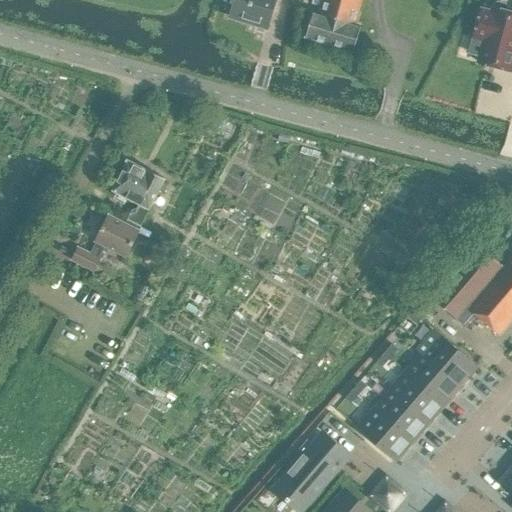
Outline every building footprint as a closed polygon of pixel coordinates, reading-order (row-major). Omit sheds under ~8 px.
[(266,26),(274,0),(233,0),(229,14),(232,15),(231,19),(241,22),(242,18),(266,26)] [(354,26),(361,0),(320,0),(316,15),(311,14),(305,38),(352,52),(359,28),(354,26)] [(477,63),(510,71),(511,62),(511,13),(506,12),(507,8),(505,4),(497,2),(493,4),(492,9),(491,8),(490,12),(481,10),(473,38),(482,41),(477,63)] [(140,226),(164,180),(148,171),(147,172),(128,161),(112,191),(138,205),(137,209),(132,211),(128,220),(140,226)] [(125,257),(139,231),(108,215),(95,242),(90,254),(78,248),(72,260),(93,271),(100,259),(98,258),(104,246),(125,257)] [(477,246),(432,299),(463,325),(474,313),(499,335),(511,319),(511,257),(503,268),(477,246)] [(413,331),(407,326),(399,335),(405,340),(413,331)] [(474,366),(440,337),(424,356),(458,385),(474,366)] [(398,349),(391,344),(384,353),(390,358),(398,349)] [(384,353),(376,362),(382,367),(390,358),(384,353)] [(424,356),(408,374),(442,404),(458,385),(424,356)] [(408,374),(392,392),(426,422),(442,404),(408,374)] [(366,386),(360,380),(352,389),(358,395),(366,386)] [(352,389),(344,399),(350,404),(358,395),(352,389)] [(392,392),(377,411),(411,440),(426,422),(392,392)] [(377,411),(360,429),(394,459),(411,440),(377,411)] [(299,511),(348,456),(322,434),(274,490),(298,511),(299,511)] [(511,470),(502,483),(511,491),(511,501),(508,506),(511,509),(511,470)] [(368,511),(344,491),(325,511),(368,511)]
